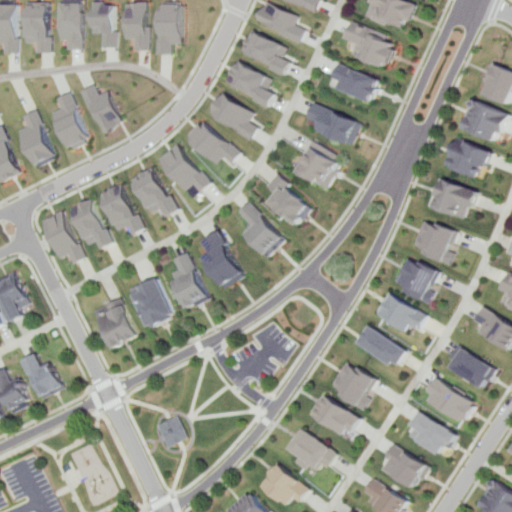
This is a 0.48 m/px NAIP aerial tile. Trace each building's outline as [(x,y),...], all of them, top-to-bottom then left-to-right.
[(62,0),(62,40),(69,40),(69,49),(86,49),(86,0),(62,0)] [(93,0),(94,33),(105,33),(105,48),(119,47),(119,31),(116,31),(115,5),(104,5),(104,0),(93,0)] [(160,0),(160,38),(158,38),(158,54),(172,54),(172,43),(183,43),(183,5),(180,5),(180,0),(160,0)] [(291,0),(317,12),(322,0),(291,0)] [(406,0),(420,7),(409,29),(400,24),(397,31),(368,16),(373,5),(370,3),(371,0),(406,0)] [(268,1),(258,20),(280,32),(280,33),(301,44),(309,30),(297,24),(301,16),(268,1)] [(0,42),(0,2),(20,2),(20,38),(22,38),(22,53),(6,53),(6,42),(0,42)] [(127,2),(127,38),(137,38),(137,50),(151,51),(151,26),(148,26),(149,2),(127,2)] [(30,3),(29,43),(41,43),(40,53),(55,53),(55,37),(52,37),(52,3),(30,3)] [(401,43),(390,70),(356,55),(361,45),(347,39),(353,23),(401,43)] [(254,29),(244,50),(274,66),(273,68),(287,75),(294,62),(285,58),(290,47),(254,29)] [(240,59),(228,80),(259,97),(257,99),(272,107),(280,93),(271,89),(276,79),(240,59)] [(485,94),(511,103),(511,68),(495,63),(485,94)] [(343,81),(340,90),(377,102),(385,78),(341,64),(336,79),(343,81)] [(84,90),(95,112),(98,110),(108,132),(127,123),(111,91),(102,95),(97,84),(84,90)] [(226,91),(214,111),(243,129),(242,132),(255,140),(263,128),(253,122),(259,112),(226,91)] [(60,98),(64,108),(55,112),(71,146),(76,144),(78,149),(91,143),(89,139),(93,137),(72,92),(60,98)] [(511,111),(511,135),(508,133),(504,142),(466,128),(477,98),(511,111)] [(357,146),(367,122),(319,101),(308,125),(357,146)] [(26,115),(31,125),(23,130),(40,165),(60,155),(38,110),(26,115)] [(192,138),(223,164),(229,157),(237,163),(246,152),(235,142),(233,144),(207,121),(192,138)] [(0,127),(0,173),(5,184),(26,174),(10,141),(13,140),(5,125),(0,127)] [(505,155),(498,171),(492,168),(487,181),(453,166),(464,138),(505,155)] [(164,158),(197,196),(204,189),(206,192),(216,183),(182,143),(164,158)] [(352,159),(336,190),(307,174),(323,144),(352,159)] [(158,213),(168,208),(173,216),(186,209),(178,194),(174,196),(158,167),(138,178),(158,213)] [(274,202),(304,226),(322,205),(283,174),(272,187),(280,194),(274,202)] [(492,193),(488,207),(479,205),(474,219),(442,209),(451,180),(492,193)] [(107,194),(124,231),(135,226),(138,233),(151,227),(145,214),(142,215),(128,184),(107,194)] [(77,207),(94,245),(105,240),(109,250),(123,244),(115,228),(112,229),(97,198),(77,207)] [(252,234),(275,258),(294,240),(256,200),(245,211),(259,227),(252,234)] [(46,220),(65,259),(74,254),(79,263),(91,257),(85,243),(83,244),(66,210),(46,220)] [(469,232),(435,219),(423,250),(457,263),(469,232)] [(231,289),(254,275),(227,231),(204,245),(231,289)] [(193,309),(217,299),(196,252),(179,259),(184,270),(177,273),(193,309)] [(450,272),(418,257),(404,287),(436,303),(450,272)] [(27,318),(14,324),(0,293),(0,280),(18,272),(33,303),(22,308),(27,318)] [(164,277),(184,314),(156,329),(134,288),(146,282),(148,286),(164,277)] [(414,331),(418,324),(428,329),(436,314),(394,291),(382,314),(414,331)] [(144,337),(116,349),(98,311),(126,299),(144,337)] [(484,329),(511,348),(511,320),(491,306),(481,320),(487,325),(484,329)] [(0,308),(9,326),(0,330),(0,308)] [(403,368),(414,350),(375,325),(363,343),(403,368)] [(456,367),(486,388),(500,368),(468,347),(456,367)] [(35,352),(45,368),(53,364),(67,388),(45,401),(21,361),(35,352)] [(377,398),(368,410),(346,396),(349,391),(337,383),(352,360),(383,380),(373,396),(377,398)] [(0,372),(7,368),(16,385),(20,383),(31,403),(26,405),(28,408),(14,416),(0,391),(0,372)] [(443,378),(481,403),(472,420),(468,418),(467,422),(436,400),(440,394),(435,391),(443,378)] [(332,394),(319,415),(351,435),(354,430),(359,433),(368,418),(332,394)] [(0,404),(8,419),(0,423),(0,404)] [(445,455),(450,446),(454,449),(463,436),(427,411),(418,424),(421,427),(415,435),(445,455)] [(194,437),(173,447),(162,426),(183,415),(194,437)] [(345,453),(309,428),(293,453),(321,472),(327,462),(335,468),(345,453)] [(391,469),(419,488),(425,478),(429,480),(436,467),(402,444),(393,457),(397,460),(391,469)] [(307,503),(318,490),(286,463),(268,485),(294,507),(301,499),(307,503)] [(367,497),(389,511),(406,511),(415,501),(381,477),(367,497)] [(511,489),(511,511),(492,511),(481,504),(498,480),(511,489)] [(277,511),(242,511),(263,495),(277,511)]
